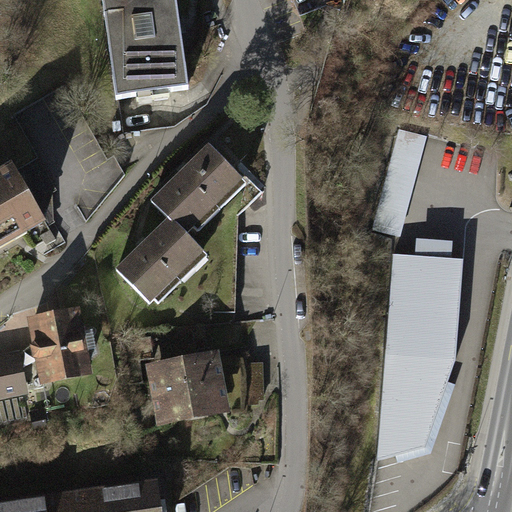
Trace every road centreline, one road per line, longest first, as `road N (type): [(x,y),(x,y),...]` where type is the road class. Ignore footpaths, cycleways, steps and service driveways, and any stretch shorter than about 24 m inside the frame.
road 1 (residential): [(289,511),(298,441),(282,123),(260,39)]
road 2 (residential): [(260,39),(226,93),(63,266),(0,306)]
